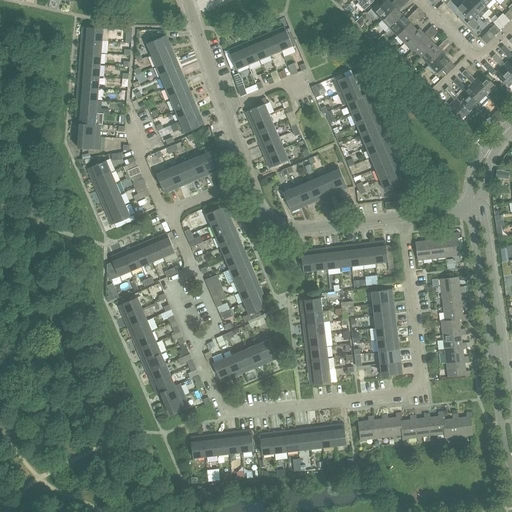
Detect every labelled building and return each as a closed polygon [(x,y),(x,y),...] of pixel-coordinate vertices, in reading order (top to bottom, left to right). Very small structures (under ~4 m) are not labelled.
[(357,0),(359,2),(358,3),(364,10),(374,0),(357,0)] [(382,20),(395,7),(391,4),(387,0),(386,0),(379,7),(376,4),(368,13),(374,19),(378,16),(382,20)] [(473,18),(478,13),(465,0),(457,8),(470,21),(467,23),(474,30),(480,24),(473,18)] [(480,0),(465,0),(478,13),(481,16),(489,8),(486,5),(480,0)] [(403,15),(399,11),(395,7),(382,20),(389,27),(403,15)] [(403,15),(389,27),(397,35),(422,11),(418,8),(411,15),(406,19),(403,15)] [(414,27),(410,23),(397,35),(404,43),(417,30),(414,27)] [(492,27),(498,33),(501,30),(495,24),(492,27)] [(273,31),(281,50),(293,45),(284,26),(273,31)] [(426,31),(429,34),(435,29),(432,26),(426,31)] [(81,39),(102,40),(103,28),(82,27),(81,39)] [(489,30),(495,36),(498,33),(492,27),(489,30)] [(412,51),(415,49),(427,36),(424,33),(419,28),(417,30),(404,43),(412,51)] [(435,29),(429,34),(432,37),(438,32),(435,29)] [(273,31),(262,36),(270,55),(281,50),(273,31)] [(152,54),(171,46),(166,35),(147,43),(152,54)] [(270,55),(262,36),(251,40),(259,60),(270,55)] [(422,57),(435,44),(430,39),(427,36),(415,49),(422,57)] [(429,64),(442,52),(444,50),(450,44),(452,42),(447,38),(440,45),(442,47),(440,49),(438,47),(435,44),(422,57),(429,64)] [(511,53),(504,45),(502,47),(511,56),(511,39),(511,38),(509,40),(511,43),(511,53)] [(102,40),(81,39),(81,51),(101,53),(102,40)] [(251,40),(239,45),(248,64),(259,60),(251,40)] [(453,47),(450,44),(444,50),(447,53),(453,47)] [(248,64),(239,45),(228,50),(236,69),(248,64)] [(157,66),(176,58),(171,46),(152,54),(157,66)] [(500,49),(507,55),(510,58),(505,64),(495,54),(494,55),(511,74),(511,56),(502,47),(500,49)] [(80,63),(100,65),(101,53),(81,51),(80,63)] [(450,60),(445,55),(442,52),(429,64),(437,72),(438,72),(441,69),(446,74),(454,65),(449,60),(450,60)] [(483,66),(489,72),(493,75),(495,73),(508,87),(511,83),(511,74),(494,55),(492,57),(501,67),(496,72),(487,62),(483,66)] [(157,66),(161,77),(180,69),(176,58),(157,66)] [(100,65),(80,63),(79,75),(99,77),(100,65)] [(185,80),(180,69),(161,77),(166,88),(185,80)] [(284,70),(278,73),(281,80),(287,77),(284,70)] [(475,79),(472,76),(465,70),(464,71),(487,95),(496,86),(482,72),(475,79)] [(477,104),(487,95),(464,71),(462,73),(471,83),(466,88),(457,78),(455,80),(477,104)] [(333,82),(338,93),(357,85),(352,73),(333,82)] [(238,74),(233,76),(240,97),(247,94),(246,92),(245,87),(241,77),(238,74)] [(99,77),(79,75),(78,87),(99,89),(99,77)] [(185,80),(166,88),(171,99),(190,91),(185,80)] [(469,112),(477,104),(455,80),(453,82),(463,91),(458,96),(448,86),(446,88),(469,112)] [(258,87),(256,84),(256,83),(245,87),(246,92),(258,87)] [(321,95),(316,85),(311,87),(316,97),(321,95)] [(362,96),(357,85),(338,93),(343,104),(362,96)] [(99,89),(78,87),(77,99),(98,101),(99,89)] [(461,120),(469,112),(446,88),(445,90),(454,100),(449,105),(440,95),(436,98),(446,108),(447,106),(461,120)] [(195,102),(190,91),(171,99),(175,110),(195,102)] [(362,96),(343,104),(343,105),(348,103),(352,113),(371,105),(366,94),(362,96)] [(98,101),(77,99),(76,111),(97,113),(98,101)] [(175,110),(180,121),(199,113),(195,102),(175,110)] [(245,112),(250,123),(269,115),(264,104),(245,112)] [(376,116),(371,105),(352,113),(356,124),(376,116)] [(160,115),(158,109),(152,112),(154,118),(160,115)] [(97,113),(76,111),(75,123),(96,124),(97,113)] [(493,118),(498,123),(498,122),(500,121),(504,117),(500,112),(493,118)] [(204,125),(199,113),(180,121),(171,125),(174,132),(183,128),(185,133),(204,125)] [(274,126),(269,115),(250,123),(255,134),(274,126)] [(356,124),(361,135),(380,127),(376,116),(356,124)] [(79,136),(100,138),(101,125),(96,124),(75,123),(75,124),(80,124),(79,136)] [(279,137),(274,126),(255,134),(260,145),(279,137)] [(385,138),(380,127),(361,135),(366,146),(385,138)] [(478,142),(487,133),(482,127),(473,137),(478,142)] [(100,138),(79,136),(78,148),(99,150),(100,138)] [(279,137),(260,145),(264,157),(284,149),(279,137)] [(390,149),(385,138),(366,146),(371,157),(390,149)] [(284,149),(264,157),(269,168),(270,168),(272,171),(290,163),(284,149)] [(394,160),(390,149),(371,157),(375,168),(394,160)] [(213,150),(201,155),(209,174),(221,169),(213,150)] [(190,160),(198,179),(209,174),(201,155),(190,160)] [(190,160),(179,164),(187,184),(198,179),(190,160)] [(399,171),(394,160),(375,168),(380,179),(399,171)] [(87,169),(92,180),(111,172),(107,161),(87,169)] [(136,161),(123,167),(126,172),(138,166),(136,161)] [(179,164),(168,169),(176,189),(187,184),(179,164)] [(176,189),(168,169),(156,174),(165,193),(176,189)] [(328,173),(336,193),(347,188),(339,169),(328,173)] [(511,171),(498,169),(497,176),(510,178),(511,171)] [(404,183),(399,171),(380,179),(385,191),(404,183)] [(116,183),(111,172),(92,180),(97,191),(116,183)] [(317,178),(325,197),(336,193),(328,173),(317,178)] [(325,197),(317,178),(306,183),(314,202),(325,197)] [(121,194),(116,183),(97,191),(101,202),(121,194)] [(294,188),(303,207),(314,202),(306,183),(294,188)] [(303,207),(294,188),(283,193),(291,212),(303,207)] [(125,205),(121,194),(101,202),(106,213),(125,205)] [(396,201),(385,203),(386,210),(397,208),(396,201)] [(131,217),(125,205),(106,213),(111,225),(131,217)] [(206,214),(211,225),(230,217),(225,206),(206,214)] [(235,228),(230,217),(211,225),(216,236),(235,228)] [(240,239),(235,228),(216,236),(220,247),(240,239)] [(155,238),(163,257),(175,252),(167,233),(155,238)] [(443,235),(445,257),(460,255),(458,238),(460,238),(459,233),(453,233),(454,237),(445,238),(445,234),(443,235)] [(431,236),(429,236),(431,258),(445,257),(443,235),(439,235),(440,239),(432,240),(431,236)] [(415,242),(418,260),(431,258),(429,236),(425,237),(426,241),(415,242)] [(142,243),(150,263),(163,257),(155,238),(142,243)] [(245,250),(240,239),(220,247),(225,258),(245,250)] [(376,263),(388,261),(388,268),(394,268),(391,249),(391,245),(386,246),(385,241),(373,242),(376,263)] [(376,263),(373,242),(361,244),(364,264),(376,263)] [(138,268),(150,263),(142,243),(130,249),(138,268)] [(364,264),(361,244),(349,245),(352,266),(364,264)] [(352,266),(349,245),(337,247),(340,267),(352,266)] [(340,267),(337,247),(325,248),(328,269),(340,267)] [(328,269),(325,248),(313,249),(316,270),(328,269)] [(138,268),(130,249),(117,254),(126,273),(138,268)] [(316,270),(313,249),(301,251),(304,272),(316,270)] [(249,261),(245,250),(225,258),(230,269),(249,261)] [(126,273),(117,254),(111,257),(113,263),(119,276),(126,273)] [(446,264),(447,270),(455,269),(454,259),(446,260),(446,264)] [(254,272),(249,261),(230,269),(235,281),(254,272)] [(259,284),(254,272),(235,281),(240,292),(259,284)] [(205,280),(210,291),(222,286),(217,275),(205,280)] [(367,286),(377,284),(376,276),(365,277),(366,280),(367,286)] [(442,295),(460,293),(464,292),(464,286),(459,287),(458,276),(440,278),(442,295)] [(134,291),(138,289),(134,280),(130,282),(134,291)] [(264,295),(259,284),(240,292),(244,303),(264,295)] [(227,298),(222,286),(210,291),(215,303),(227,298)] [(372,292),(373,304),(394,301),(392,289),(372,292)] [(108,297),(110,302),(119,298),(117,293),(109,297),(108,297)] [(444,309),(462,306),(466,306),(465,300),(461,301),(460,293),(442,295),(444,309)] [(268,306),(264,295),(244,303),(249,314),(268,306)] [(118,306),(123,317),(142,308),(138,297),(118,306)] [(300,300),(301,312),(322,310),(321,298),(300,300)] [(395,313),(394,301),(373,304),(374,316),(395,313)] [(444,309),(445,320),(460,319),(463,319),(463,320),(468,320),(467,314),(463,314),(462,306),(444,309)] [(147,320),(142,308),(123,317),(128,328),(147,320)] [(324,322),(322,310),(301,312),(303,324),(324,322)] [(374,316),(376,328),(397,325),(395,313),(374,316)] [(461,329),(460,319),(445,320),(441,321),(443,337),(461,335),(465,334),(465,328),(461,329)] [(152,331),(147,320),(128,328),(132,339),(152,331)] [(325,334),(324,322),(303,324),(304,336),(325,334)] [(398,337),(397,325),(376,328),(377,340),(398,337)] [(156,342),(152,331),(132,339),(137,350),(156,342)] [(343,341),(351,340),(350,331),(342,332),(343,341)] [(327,346),(325,334),(304,336),(306,348),(327,346)] [(445,351),(463,348),(466,348),(467,348),(466,342),(462,343),(461,335),(443,337),(445,351)] [(399,349),(398,337),(377,340),(379,352),(399,349)] [(269,339),(258,344),(266,363),(277,359),(273,348),(269,339)] [(161,353),(156,342),(137,350),(142,361),(161,353)] [(266,363),(258,344),(247,349),(255,368),(266,363)] [(327,346),(306,348),(307,360),(328,357),(327,346)] [(447,365),(465,363),(469,362),(468,356),(464,357),(463,348),(445,351),(447,365)] [(244,373),(255,368),(247,349),(236,354),(244,373)] [(401,362),(399,349),(379,352),(380,364),(401,362)] [(210,352),(205,354),(209,363),(214,361),(210,352)] [(142,361),(147,372),(166,364),(161,353),(142,361)] [(236,354),(224,358),(232,378),(244,373),(236,354)] [(330,369),(328,357),(307,360),(309,372),(330,369)] [(232,378),(224,358),(213,363),(221,383),(232,378)] [(403,374),(401,362),(380,364),(382,376),(403,374)] [(447,365),(448,377),(465,375),(465,377),(471,376),(470,370),(466,371),(465,363),(447,365)] [(171,375),(166,364),(147,372),(151,383),(171,375)] [(330,369),(309,372),(310,385),(331,382),(330,369)] [(151,383),(156,394),(180,384),(175,386),(171,375),(151,383)] [(185,395),(180,384),(156,394),(156,395),(161,393),(165,404),(185,395)] [(190,407),(185,395),(165,404),(170,415),(190,407)] [(430,417),(432,436),(444,434),(443,420),(442,417),(444,417),(444,412),(438,413),(438,416),(430,417)] [(473,417),(472,412),(466,413),(467,417),(459,418),(460,436),(473,435),(471,418),(473,417)] [(402,435),(401,421),(401,418),(402,418),(402,413),(396,413),(396,417),(388,418),(390,437),(402,435)] [(377,438),(390,437),(388,418),(388,414),(382,415),(383,419),(375,420),(377,438)] [(418,437),(432,436),(430,417),(430,414),(424,414),(424,418),(416,419),(418,437)] [(445,438),(460,436),(459,418),(458,414),(452,415),(453,419),(443,420),(444,434),(445,438)] [(411,420),(401,421),(402,435),(403,439),(418,437),(416,419),(416,415),(410,416),(411,420)] [(360,440),(377,438),(375,420),(374,416),(368,417),(368,421),(358,422),(360,440)] [(332,425),(335,446),(347,445),(344,424),(332,425)] [(320,427),(322,447),(335,446),(332,425),(320,427)] [(308,428),(310,449),(322,447),(320,427),(308,428)] [(296,430),(298,450),(310,449),(308,428),(296,430)] [(239,431),(242,452),(254,450),(251,430),(239,431)] [(298,450),(296,430),(284,431),(286,452),(298,450)] [(242,452),(239,431),(227,433),(229,453),(242,452)] [(286,452),(284,431),(272,432),(274,453),(286,452)] [(274,453),(272,432),(260,434),(262,454),(274,453)] [(229,453),(227,433),(215,434),(217,455),(229,453)] [(215,434),(203,436),(205,456),(217,455),(215,434)] [(193,458),(205,456),(203,436),(190,437),(193,458)]
